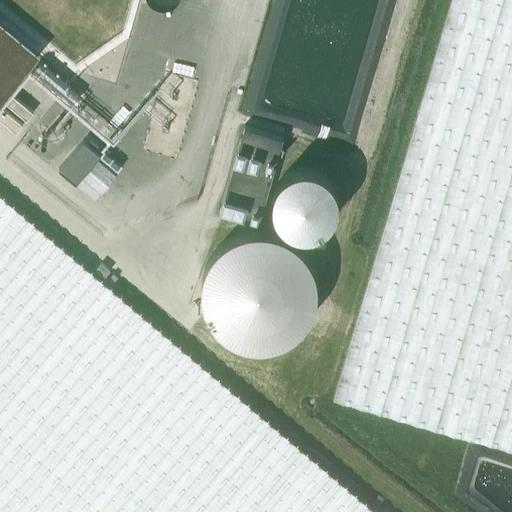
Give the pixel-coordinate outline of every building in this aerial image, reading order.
[(511,0),(452,0),(334,396),(511,448),(511,0)] [(0,23),(0,93),(34,52),(0,23)] [(215,89),(180,154),(221,177),(254,112),(215,89)] [(33,111),(10,92),(3,100),(26,119),(33,111)] [(0,104),(0,118),(16,132),(22,124),(0,104)] [(380,511),(0,192),(0,511),(380,511)] [(109,269),(101,262),(96,268),(104,275),(109,269)]
